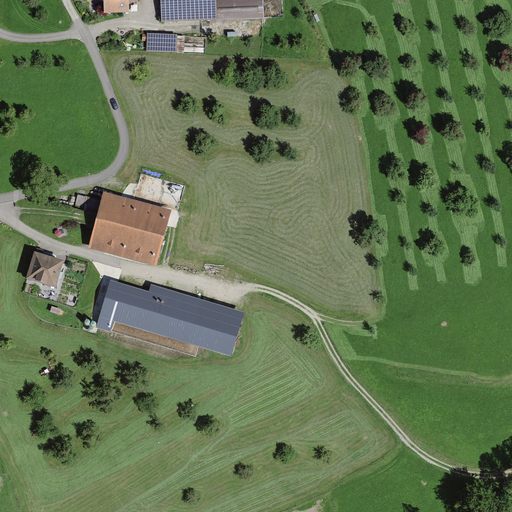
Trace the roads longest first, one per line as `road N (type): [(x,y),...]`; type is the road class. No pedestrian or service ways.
road 1 (track): [(0,206),(9,220),(54,243),(292,302),(315,319),(359,388),(432,461),(471,477),(511,481)]
road 2 (unclassified): [(0,199),(101,177),(124,148),(98,62),(65,0)]
